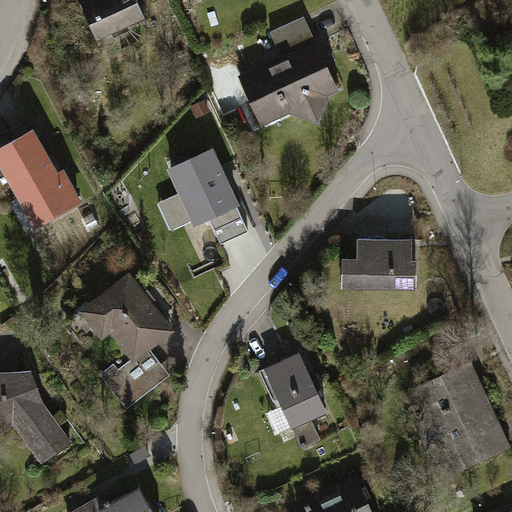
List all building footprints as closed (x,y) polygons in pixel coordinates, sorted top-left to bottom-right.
[(137,0),(79,0),(97,39),(145,17),(137,0)] [(283,56),(241,76),(263,123),(291,110),(318,121),(329,93),(338,89),(305,16),(271,31),(283,56)] [(32,131),(0,148),(0,158),(21,196),(37,225),(79,201),(64,174),(58,177),(32,131)] [(212,150),(172,168),(182,191),(195,218),(197,222),(209,216),(222,243),(249,231),(212,150)] [(21,196),(0,158),(0,204),(2,207),(21,196)] [(195,218),(182,191),(160,202),(172,229),(195,218)] [(345,260),(345,285),(364,285),(364,287),(417,288),(418,259),(412,259),(413,239),(359,238),(358,260),(345,260)] [(129,276),(93,304),(111,327),(135,357),(119,370),(112,375),(121,388),(158,359),(148,347),(171,329),(129,276)] [(111,327),(93,304),(85,310),(103,333),(111,327)] [(300,353),(261,371),(278,408),(284,405),(293,424),(292,424),(303,447),(321,439),(310,417),(326,410),(300,353)] [(112,375),(119,370),(114,364),(102,374),(127,407),(170,374),(158,359),(121,388),(112,375)] [(469,363),(415,387),(429,418),(416,424),(441,477),(511,445),(501,423),(498,425),(469,363)] [(25,372),(0,372),(0,431),(14,421),(43,459),(69,439),(32,388),(25,372)] [(137,462),(150,455),(145,446),(132,453),(137,462)] [(330,492),(298,507),(299,511),(372,511),(360,483),(332,496),(330,492)] [(97,500),(76,511),(154,511),(140,486),(111,503),(109,499),(105,502),(107,506),(102,509),(97,500)]
